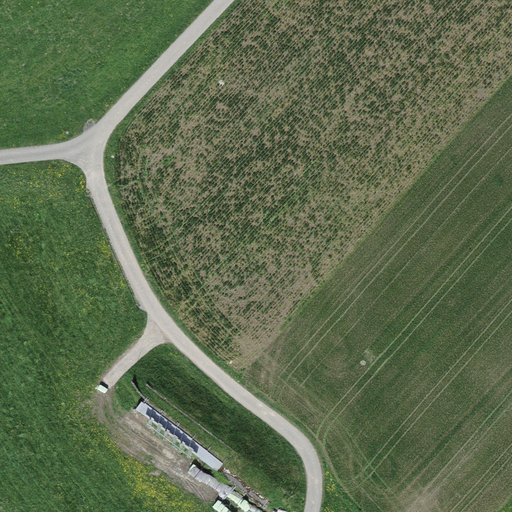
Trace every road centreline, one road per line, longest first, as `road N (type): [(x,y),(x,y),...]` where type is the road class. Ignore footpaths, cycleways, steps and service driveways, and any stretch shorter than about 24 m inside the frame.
road 1 (track): [(310,511),(316,462),(305,419),(292,402),(226,373),(177,336),(79,157)]
road 2 (track): [(224,0),(79,157)]
